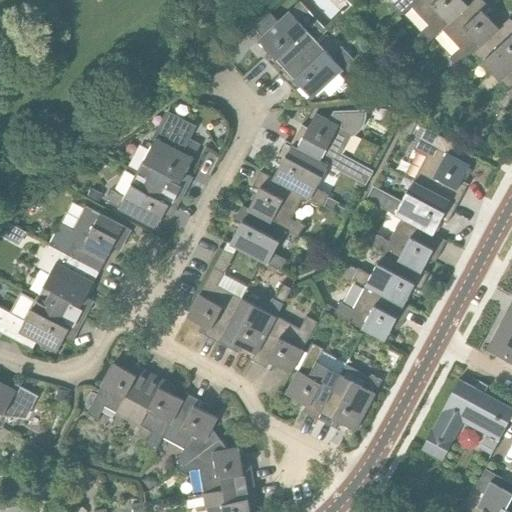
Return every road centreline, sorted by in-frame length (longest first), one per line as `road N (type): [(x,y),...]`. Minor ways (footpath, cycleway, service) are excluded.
road 1 (residential): [(143,333),(260,110),(225,61)]
road 2 (residential): [(366,472),(262,424),(241,384),(143,333)]
road 3 (residential): [(143,333),(106,337),(88,369),(64,375),(0,359)]
road 4 (tertiary): [(439,340),(511,206)]
road 5 (tertiary): [(366,472),(439,340)]
